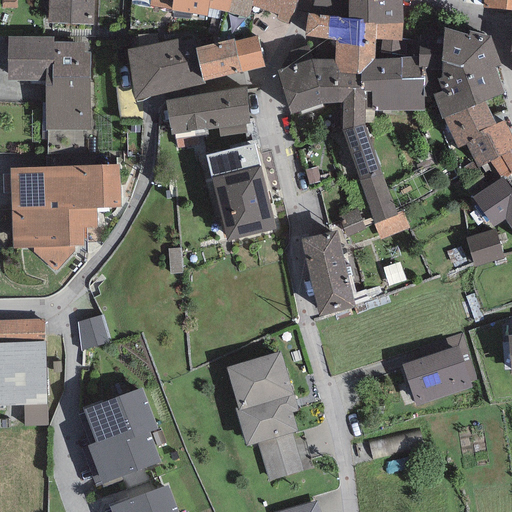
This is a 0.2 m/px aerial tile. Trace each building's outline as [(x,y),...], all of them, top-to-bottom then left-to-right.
[(97,0),(48,0),(48,23),(96,25),(97,0)] [(150,0),(149,7),(206,17),(208,9),(227,12),(230,0),(150,0)] [(248,18),(251,7),(252,0),(230,0),(227,12),(248,18)] [(252,0),(251,7),(277,15),(276,20),(289,24),(296,0),(252,0)] [(347,0),(348,19),(363,19),(363,24),(402,23),(401,0),(347,0)] [(511,0),(483,0),(482,8),(511,10),(511,0)] [(348,19),(307,13),(304,36),(336,40),(334,60),(335,73),(360,75),(374,59),(375,40),(401,41),(402,23),(363,24),(363,19),(348,19)] [(439,86),(495,66),(500,65),(490,36),(469,30),(468,36),(444,28),(441,78),(437,79),(439,86)] [(192,35),(126,50),(136,99),(203,84),(203,81),(195,48),(192,35)] [(233,39),(195,48),(203,81),(241,72),(241,73),(264,67),(257,36),(234,42),(233,39)] [(53,37),(7,37),(7,81),(45,81),(45,130),(90,130),(90,52),(84,52),(84,42),(53,42),(53,37)] [(418,57),(374,59),(360,75),(360,90),(365,90),(365,110),(371,109),(371,111),(424,111),(424,68),(418,68),(418,57)] [(310,60),(277,70),(290,114),(324,104),(310,60)] [(334,60),(310,60),(324,104),(343,103),(342,131),(364,123),(365,110),(365,90),(360,90),(360,75),(335,73),(334,60)] [(441,118),(443,117),(485,102),(505,95),(495,66),(439,86),(441,91),(432,94),(441,118)] [(245,88),(165,100),(170,135),(218,128),(245,124),(251,123),(245,88)] [(485,102),(443,117),(457,149),(465,145),(477,169),(490,162),(511,149),(511,137),(504,121),(495,124),(485,102)] [(364,123),(342,131),(374,224),(396,215),(396,213),(364,123)] [(246,133),(245,124),(218,128),(219,137),(246,133)] [(205,156),(211,178),(260,166),(255,144),(205,156)] [(511,149),(490,162),(500,178),(503,176),(511,189),(511,188),(511,149)] [(119,165),(9,169),(12,248),(33,248),(33,252),(55,272),(75,252),(74,246),(85,246),(84,227),(97,226),(96,209),(120,208),(119,165)] [(260,166),(211,178),(227,242),(276,230),(260,166)] [(511,188),(511,189),(503,176),(500,178),(471,196),(494,227),(504,219),(511,230),(511,188)] [(365,230),(356,208),(337,216),(346,237),(365,230)] [(403,211),(396,213),(396,215),(374,224),(380,240),(409,229),(403,211)] [(495,229),(465,238),(474,267),(504,258),(495,229)] [(337,231),(301,240),(318,316),(354,308),(337,231)] [(103,316),(77,322),(81,351),(111,342),(103,316)] [(0,343),(45,342),(44,319),(0,320),(0,343)] [(462,333),(445,339),(449,349),(402,364),(415,406),(471,389),(469,382),(477,380),(462,333)] [(45,342),(0,343),(0,406),(23,405),(23,427),(48,426),(45,342)] [(281,352),(226,367),(237,407),(235,408),(246,446),(257,443),(292,433),(297,432),(292,412),(297,411),(281,352)] [(142,388),(82,410),(95,443),(154,421),(142,388)] [(157,429),(154,421),(95,443),(87,446),(96,471),(90,474),(95,488),(161,463),(150,432),(157,429)] [(303,471),(292,433),(257,443),(268,481),(303,471)] [(177,511),(167,485),(109,508),(110,511),(177,511)] [(319,511),(317,501),(277,511),(319,511)]
